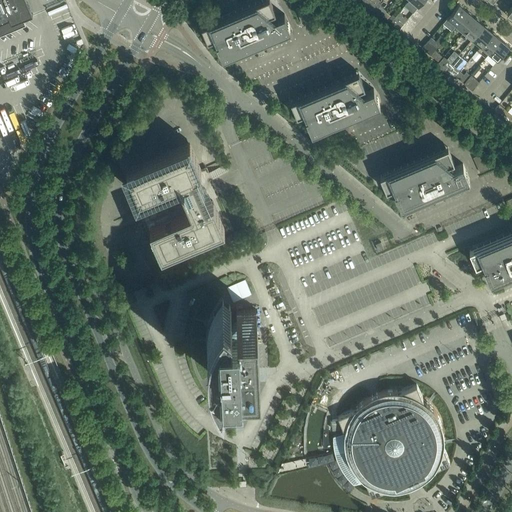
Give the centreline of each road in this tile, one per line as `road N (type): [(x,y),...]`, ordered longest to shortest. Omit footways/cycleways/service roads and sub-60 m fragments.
road 1 (secondary): [(120,14),(47,141),(29,220),(38,265),(118,454),(158,511)]
road 2 (secondary): [(208,511),(169,481),(146,445),(61,238),(65,172),(145,29)]
road 3 (unclassified): [(399,231),(199,63),(145,29)]
road 4 (unknown): [(245,168),(188,195),(178,192),(160,158),(158,120)]
road 5 (unclassified): [(270,227),(325,360)]
